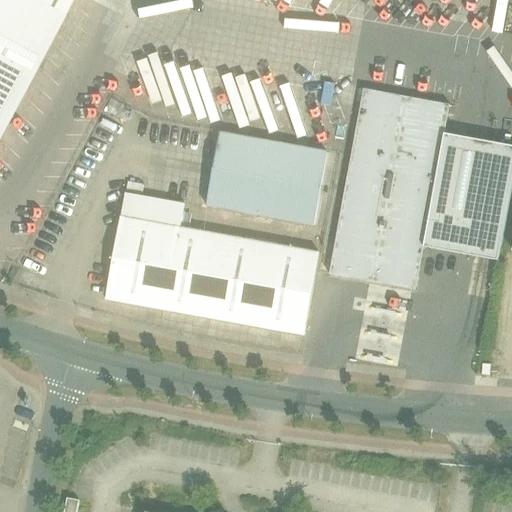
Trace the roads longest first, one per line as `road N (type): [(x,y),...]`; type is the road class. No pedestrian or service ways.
road 1 (unclassified): [(511,423),(216,388),(69,352)]
road 2 (unclassified): [(38,511),(69,352)]
